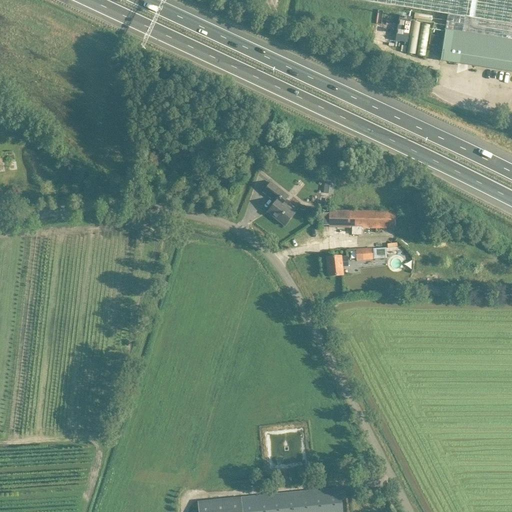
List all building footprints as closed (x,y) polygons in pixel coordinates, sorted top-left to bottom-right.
[(511,0),(352,0),(447,15),(440,61),(511,72),(511,0)] [(395,41),(407,43),(411,17),(399,15),(395,41)] [(430,35),(429,45),(437,46),(438,36),(430,35)] [(175,163),(169,166),(172,171),(178,168),(175,163)] [(323,193),(332,194),(335,176),(325,174),(323,193)] [(263,192),(276,202),(267,212),(285,226),(295,214),(283,204),(288,197),(271,183),(263,192)] [(329,227),(395,228),(395,212),(335,211),(335,213),(329,213),(329,227)] [(373,259),(385,258),(385,248),(372,249),(372,248),(355,249),(356,261),(373,260),(373,259)] [(342,267),(348,267),(347,257),(341,258),(341,257),(327,258),(329,277),(343,275),(342,267)] [(342,511),(340,488),(197,502),(198,511),(342,511)]
